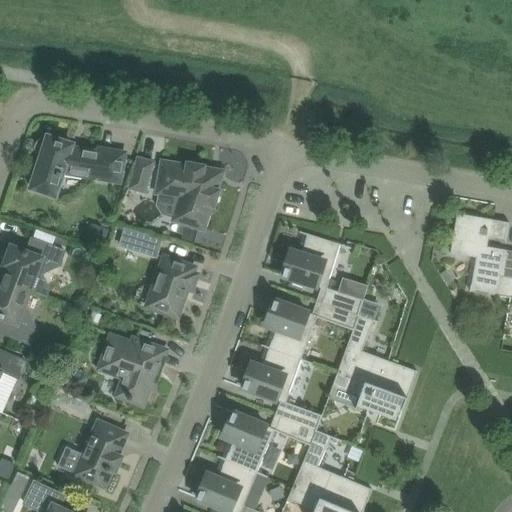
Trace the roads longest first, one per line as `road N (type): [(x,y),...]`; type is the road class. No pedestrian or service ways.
road 1 (residential): [(146,511),(215,350),(284,148)]
road 2 (residential): [(284,148),(49,102)]
road 3 (residential): [(511,190),(284,148)]
